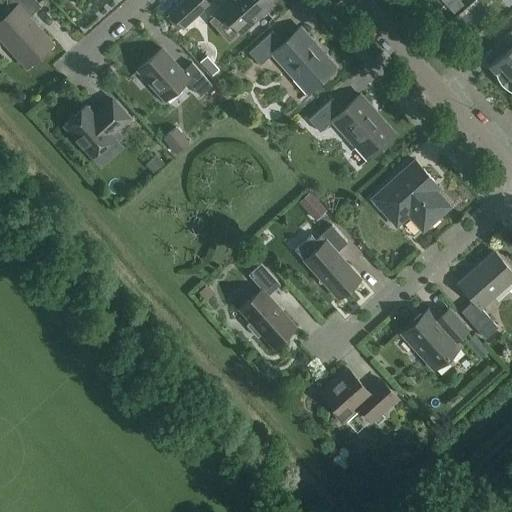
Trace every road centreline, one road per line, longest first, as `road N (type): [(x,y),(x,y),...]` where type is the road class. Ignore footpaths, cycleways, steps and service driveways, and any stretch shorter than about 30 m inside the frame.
road 1 (residential): [(316,366),(511,193)]
road 2 (residential): [(511,179),(348,0)]
